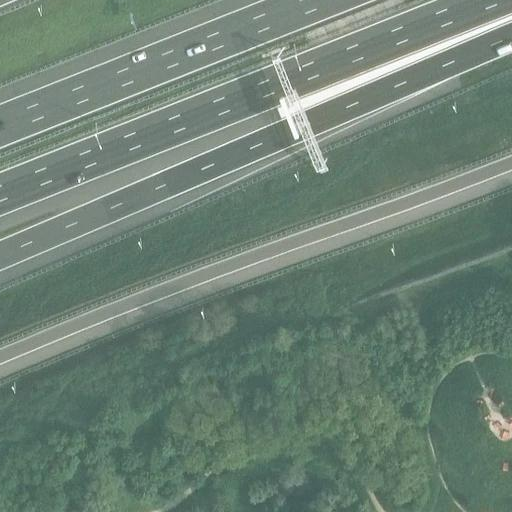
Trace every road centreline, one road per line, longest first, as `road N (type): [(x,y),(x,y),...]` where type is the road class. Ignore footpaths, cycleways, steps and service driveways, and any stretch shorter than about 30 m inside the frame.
road 1 (motorway): [(0,257),(322,118),(511,19)]
road 2 (motorway): [(0,358),(511,163)]
road 3 (motorway): [(0,194),(494,0)]
road 4 (motorway): [(324,0),(0,128)]
